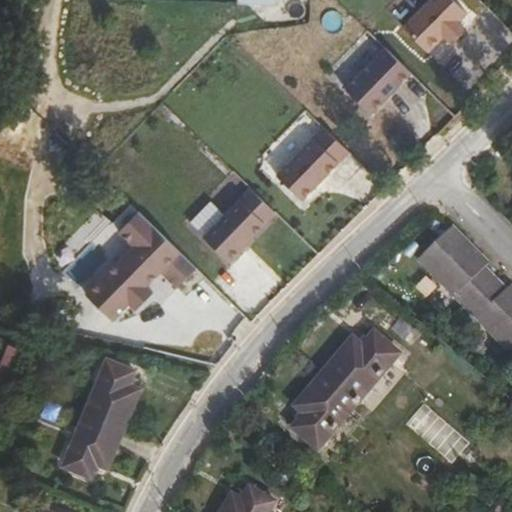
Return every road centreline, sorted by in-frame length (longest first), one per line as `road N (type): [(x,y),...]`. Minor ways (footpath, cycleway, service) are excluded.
road 1 (residential): [(149,511),(224,386),(439,191)]
road 2 (track): [(0,314),(242,369)]
